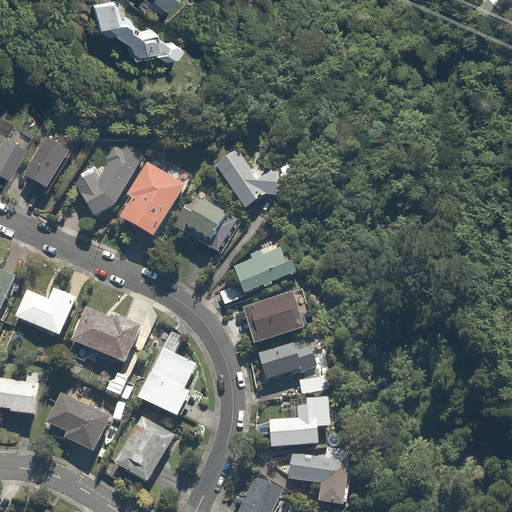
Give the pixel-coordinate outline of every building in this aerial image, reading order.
[(113,0),(109,0),(93,5),(95,26),(136,55),(150,51),(168,62),(179,47),(164,38),(162,41),(156,37),(160,31),(140,19),(136,26),(123,18),(128,9),(113,0)] [(150,0),(161,9),(168,0),(150,0)] [(0,172),(3,174),(19,144),(0,133),(0,172)] [(72,147),(47,134),(23,178),(49,192),(72,147)] [(115,210),(145,154),(126,145),(123,149),(114,144),(104,161),(109,163),(98,180),(95,172),(73,184),(93,219),(115,210)] [(238,149),(215,165),(245,210),(266,196),(277,196),(277,174),(256,174),(238,149)] [(185,187),(146,164),(127,198),(131,201),(120,220),(155,240),(185,187)] [(239,225),(190,194),(170,227),(179,233),(183,227),(212,245),(209,249),(220,256),(239,225)] [(218,293),(224,306),(264,289),(266,295),(276,291),(273,284),(298,274),(294,265),(289,267),(282,249),(264,256),(261,251),(249,256),(252,263),(233,271),(235,274),(228,277),(232,287),(218,293)] [(0,314),(16,277),(0,271),(0,314)] [(59,339),(76,300),(54,292),(50,300),(25,290),(13,319),(59,339)] [(293,295),(243,310),(254,347),(304,332),(293,295)] [(109,318),(86,309),(70,341),(123,366),(141,328),(111,314),(109,318)] [(184,337),(172,331),(137,400),(177,421),(192,392),(186,390),(198,366),(176,354),(184,337)] [(317,335),(256,355),(265,382),(296,372),(298,377),(320,370),(314,351),(321,348),(317,335)] [(37,385),(39,375),(29,374),(28,384),(0,379),(0,408),(12,411),(12,413),(36,417),(41,386),(37,385)] [(128,382),(115,376),(106,394),(118,400),(120,397),(127,401),(133,389),(126,386),(128,382)] [(325,376),(299,381),(301,394),(328,389),(325,376)] [(91,409),(59,394),(45,424),(67,435),(65,440),(95,454),(114,414),(93,404),(91,409)] [(297,418),(270,421),(271,449),(322,447),(321,430),(331,429),(330,398),(306,399),(307,407),(296,408),(297,418)] [(175,436),(141,416),(114,462),(148,483),(175,436)] [(350,462),(290,456),(289,484),(313,487),(312,491),(320,493),(318,507),(323,511),(343,511),(346,507),(350,462)] [(256,478),(238,511),(275,511),(285,493),(256,478)]
